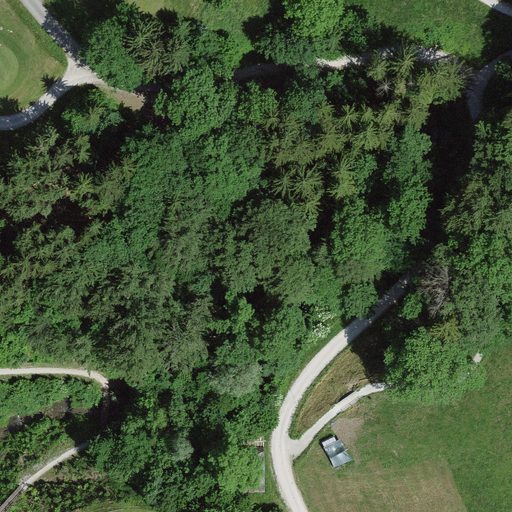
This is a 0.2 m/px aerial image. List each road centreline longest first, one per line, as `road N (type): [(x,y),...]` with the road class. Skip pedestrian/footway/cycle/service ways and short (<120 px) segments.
road 1 (unclassified): [(299,511),(284,476),(281,415),(302,382),(442,239),(471,177),(478,116),(472,79),(450,58),(401,49),(288,62),(197,86),(130,84),(100,73),(27,0)]
road 2 (track): [(283,456),(353,395),(380,386),(447,385),(466,374),(511,305)]
